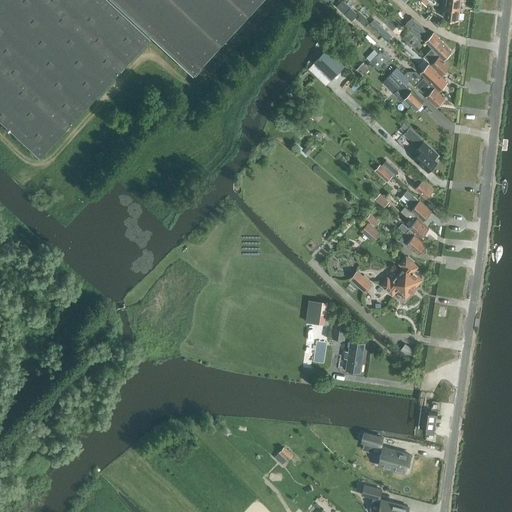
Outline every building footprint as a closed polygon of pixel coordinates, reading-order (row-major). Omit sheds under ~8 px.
[(149,33),(192,73),(194,76),(201,69),(198,67),(259,0),(0,0),(0,116),(39,152),(149,33)] [(341,0),(336,6),(344,13),(349,7),(341,0)] [(354,0),(346,0),(345,2),(355,10),(360,5),(354,0)] [(460,8),(442,5),(442,11),(445,11),(444,18),(459,20),(460,8)] [(350,8),(344,14),(352,21),(357,15),(350,8)] [(359,16),(356,19),(363,26),(366,22),(359,16)] [(411,18),(404,25),(419,38),(426,30),(412,17),(411,18)] [(378,22),(373,26),(389,40),(393,36),(378,22)] [(409,30),(402,37),(407,42),(414,35),(409,30)] [(432,48),(443,59),(447,55),(448,56),(451,53),(451,52),(452,51),(434,32),(425,41),(432,48)] [(443,59),(439,55),(431,48),(423,57),(431,63),(442,74),(450,65),(443,59)] [(321,68),(332,78),(343,66),(335,58),(326,50),(315,62),(321,68)] [(370,62),(379,70),(389,60),(380,52),(370,62)] [(356,69),(363,75),(369,69),(362,63),(356,69)] [(396,67),(392,72),(404,83),(408,79),(396,67)] [(420,71),(428,80),(439,90),(448,82),(437,71),(432,76),(423,68),(420,71)] [(416,71),(409,79),(416,87),(419,84),(424,79),(416,71)] [(389,88),(394,93),(402,101),(405,98),(416,109),(423,102),(404,83),(392,72),(387,77),(384,80),(390,87),(389,88)] [(424,79),(419,84),(416,87),(437,106),(445,98),(424,78),(424,79)] [(405,123),(401,127),(405,132),(409,127),(405,123)] [(295,125),(291,130),(298,136),(303,131),(295,125)] [(304,148),(302,150),(308,155),(317,145),(312,140),(304,148)] [(414,158),(428,171),(437,161),(434,158),(438,153),(424,141),(416,150),(419,153),(414,158)] [(381,165),(393,176),(397,171),(385,161),(381,165)] [(379,172),(387,180),(392,175),(383,167),(379,172)] [(408,175),(418,184),(415,188),(426,198),(434,189),(413,170),(408,175)] [(406,204),(411,209),(423,220),(431,211),(410,192),(407,190),(403,194),(410,200),(406,204)] [(374,198),(384,207),(390,201),(380,192),(374,198)] [(401,211),(413,221),(409,226),(421,237),(429,228),(417,217),(405,206),(401,211)] [(371,213),(367,218),(376,226),(380,221),(371,213)] [(380,232),(368,222),(361,230),(363,233),(361,235),(367,241),(369,238),(372,240),(380,232)] [(401,238),(401,240),(402,242),(405,245),(407,243),(418,253),(426,244),(402,223),(399,227),(406,233),(401,238)] [(405,268),(399,274),(415,289),(418,286),(416,285),(422,279),(414,271),(418,266),(407,256),(400,263),(405,268)] [(350,278),(365,292),(373,284),(358,270),(350,278)] [(415,289),(399,274),(393,281),(388,277),(381,284),(393,295),(398,290),(406,297),(411,291),(413,292),(415,289)] [(317,300),(314,323),(325,324),(327,310),(328,302),(317,300)] [(333,338),(344,339),(347,324),(335,322),(333,338)] [(325,362),(328,341),(317,340),(315,361),(325,362)] [(345,358),(348,358),(346,370),(361,372),(366,342),(350,340),(349,351),(346,351),(345,358)] [(426,433),(434,434),(435,429),(436,429),(436,428),(435,428),(437,414),(438,414),(438,413),(428,412),(426,427),(427,428),(426,433)] [(360,442),(363,442),(361,449),(373,452),(374,445),(379,447),(382,437),(364,432),(360,442)] [(279,452),(287,459),(292,454),(284,447),(279,452)] [(378,465),(405,472),(410,454),(382,447),(378,465)] [(279,452),(275,456),(282,464),(287,459),(279,452)] [(361,494),(378,499),(381,489),(364,485),(361,494)] [(377,511),(406,511),(408,506),(381,499),(377,511)]
